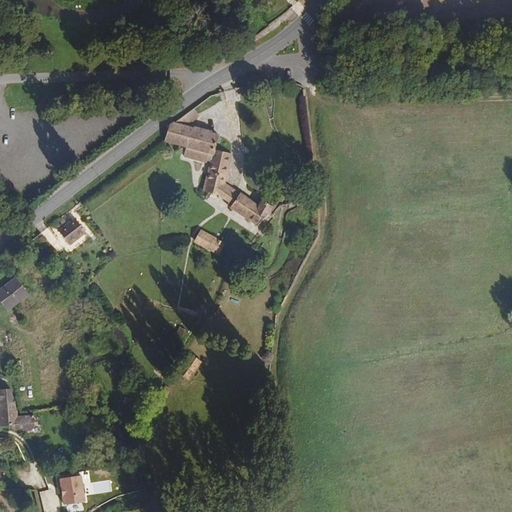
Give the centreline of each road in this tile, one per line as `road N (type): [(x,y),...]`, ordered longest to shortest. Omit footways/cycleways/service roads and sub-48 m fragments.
road 1 (track): [(312,97),(317,232),(274,317),(267,402),(274,511)]
road 2 (secondary): [(324,0),(304,23),(197,92),(0,246)]
road 3 (track): [(312,97),(511,94)]
